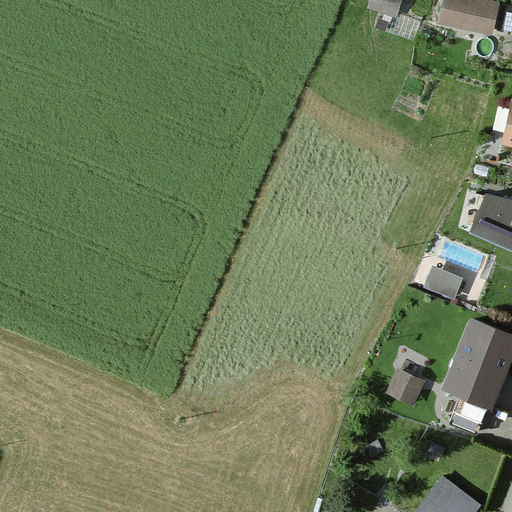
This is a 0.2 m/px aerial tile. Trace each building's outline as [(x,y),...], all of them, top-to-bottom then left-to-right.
[(370,0),(368,14),(397,21),(401,0),(370,0)] [(443,0),(438,27),(491,37),(498,6),(468,0),(443,0)] [(499,146),(511,148),(511,100),(510,100),(499,146)] [(511,203),(483,195),(467,233),(511,251),(511,203)] [(442,389),(490,408),(511,353),(511,336),(469,320),(442,389)] [(389,388),(418,397),(426,371),(397,362),(389,388)]
